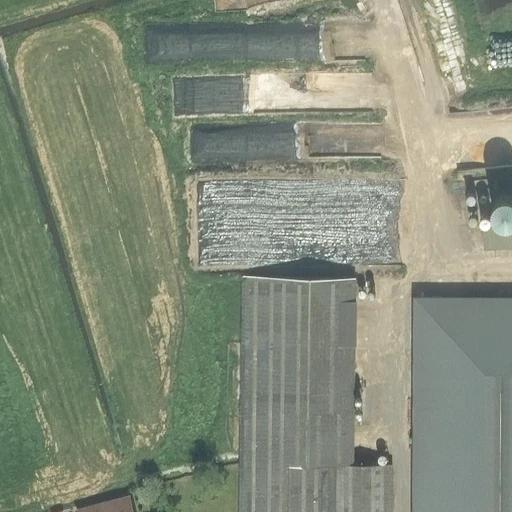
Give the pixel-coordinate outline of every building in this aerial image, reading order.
[(200,133),(201,158),(262,156),(261,132),(200,133)] [(492,208),(495,215),(501,220),(508,221),(511,220),(511,193),(505,193),(498,195),(493,201),(492,208)] [(484,247),(511,245),(511,223),(483,225),(484,247)] [(393,511),(394,464),(356,464),(359,276),(246,275),(241,511),(393,511)] [(511,511),(511,302),(422,302),(421,511),(511,511)] [(134,511),(130,495),(77,509),(77,511),(134,511)]
